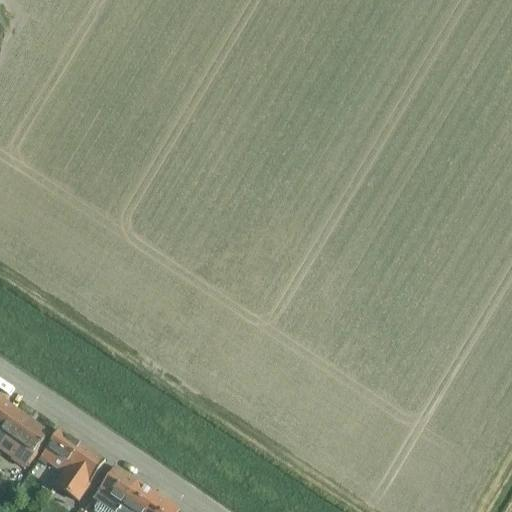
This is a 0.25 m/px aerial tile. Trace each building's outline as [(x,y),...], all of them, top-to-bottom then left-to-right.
[(27,468),(38,452),(49,436),(0,401),(0,448),(4,452),(27,468)] [(63,475),(82,448),(59,432),(38,462),(43,465),(45,462),(63,475)] [(105,464),(82,448),(63,475),(54,488),(78,504),(105,464)] [(94,511),(117,511),(137,484),(115,470),(94,501),(99,505),(94,511)] [(137,484),(117,511),(148,511),(158,498),(137,484)] [(148,511),(178,511),(158,498),(148,511)]
